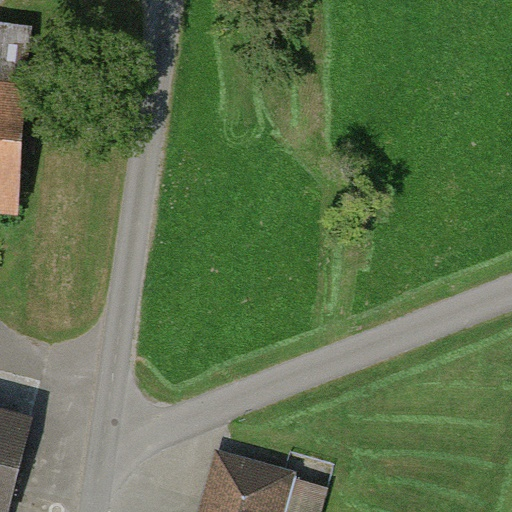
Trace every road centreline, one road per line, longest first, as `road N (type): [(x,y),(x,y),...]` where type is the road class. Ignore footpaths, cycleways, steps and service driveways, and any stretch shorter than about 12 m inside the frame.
road 1 (unclassified): [(109,449),(167,0)]
road 2 (residential): [(511,293),(109,449)]
